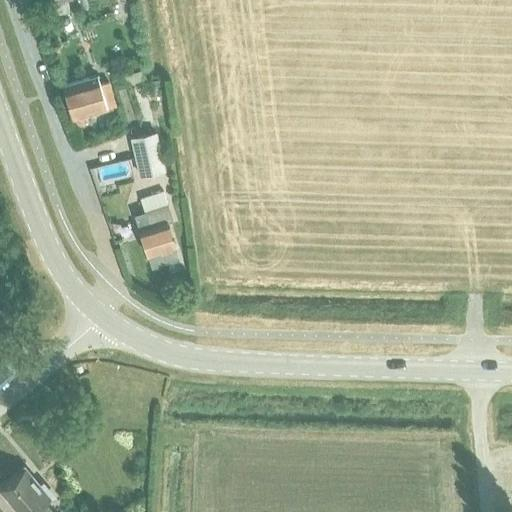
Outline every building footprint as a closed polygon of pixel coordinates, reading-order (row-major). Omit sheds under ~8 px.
[(62,83),(72,116),(115,104),(107,79),(99,81),(97,73),(62,83)] [(134,109),(124,111),(127,125),(137,123),(134,109)] [(156,132),(131,138),(140,174),(164,169),(156,132)] [(144,211),(134,214),(139,229),(147,255),(151,267),(163,263),(177,258),(175,246),(167,221),(172,219),(167,203),(163,191),(140,198),(144,211)] [(0,379),(19,364),(0,341),(0,379)] [(17,343),(11,348),(20,360),(26,355),(17,343)] [(31,511),(34,510),(35,511),(54,511),(45,500),(52,495),(42,483),(39,486),(24,468),(1,486),(21,511),(31,511)]
